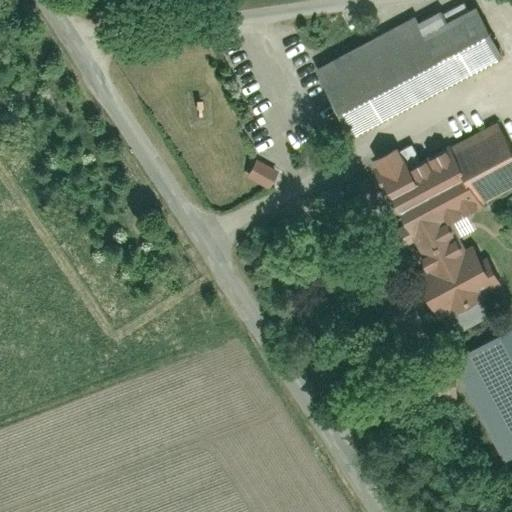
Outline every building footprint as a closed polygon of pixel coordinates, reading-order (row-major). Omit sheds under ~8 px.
[(317,68),(353,136),(504,56),(477,4),(468,8),(464,1),(444,12),(442,9),(417,22),(415,16),(317,68)] [(398,142),(371,157),(405,220),(385,230),(396,250),(414,240),(430,269),(418,275),(439,316),(449,311),(459,330),(498,309),(488,291),(503,283),(489,256),(483,259),(474,243),(467,246),(455,222),(485,206),(484,203),(511,188),(511,144),(498,119),(411,166),(398,142)] [(278,170),(255,158),(245,177),(269,188),(278,170)] [(511,457),(511,327),(450,360),(504,462),(511,457)] [(455,377),(436,379),(435,369),(418,370),(421,397),(456,394),(455,377)]
